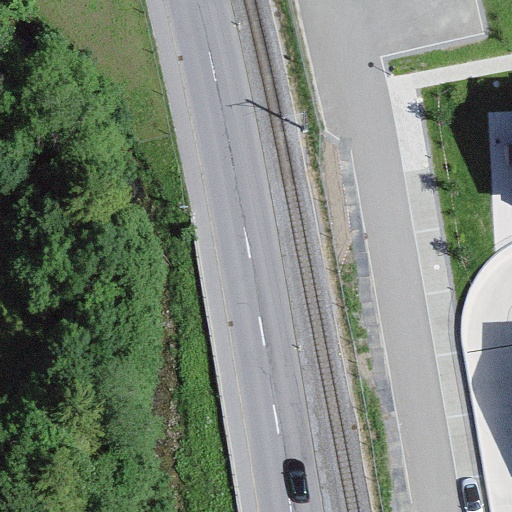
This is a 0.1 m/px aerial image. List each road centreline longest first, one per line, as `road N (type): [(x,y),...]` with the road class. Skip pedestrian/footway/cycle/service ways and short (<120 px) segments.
road 1 (residential): [(441,511),(372,136),(333,0)]
road 2 (secondary): [(198,0),(237,165),(293,511)]
